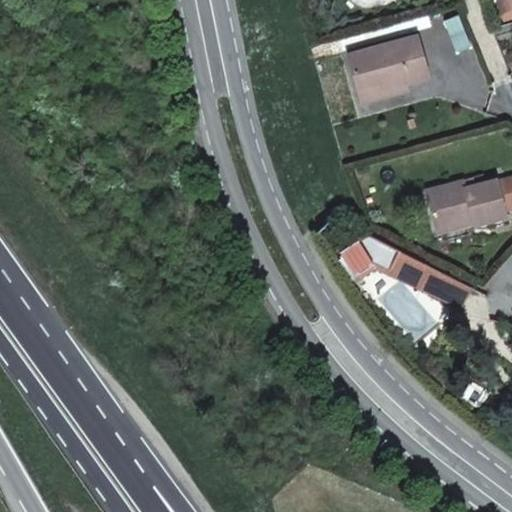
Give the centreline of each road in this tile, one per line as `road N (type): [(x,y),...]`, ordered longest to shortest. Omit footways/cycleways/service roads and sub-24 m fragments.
road 1 (tertiary): [(511,493),(350,373),(262,239),(200,0)]
road 2 (trunk): [(179,511),(43,347)]
road 3 (trunk): [(158,511),(43,347)]
road 4 (trunk): [(0,352),(115,511)]
